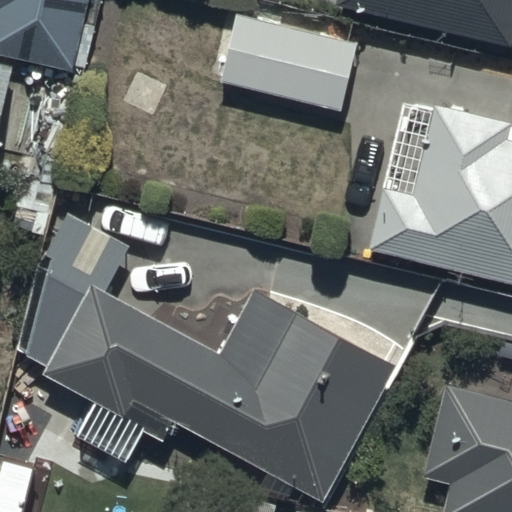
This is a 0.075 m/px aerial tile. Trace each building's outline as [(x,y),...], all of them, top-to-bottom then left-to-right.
[(85,0),(0,0),(0,45),(72,62),(85,0)] [(511,0),(341,0),(341,2),(511,34),(511,31),(511,0)] [(358,36),(237,6),(220,73),(341,103),(358,36)] [(0,100),(10,62),(0,59),(0,100)] [(388,181),(374,237),(511,271),(511,112),(436,93),(413,187),(388,181)] [(218,343),(106,280),(129,240),(68,206),(45,247),(16,347),(97,392),(76,430),(128,459),(147,424),(165,434),(176,413),(266,464),(260,476),(289,493),(297,478),(322,492),(397,359),(254,279),(218,343)] [(511,511),(511,395),(444,380),(424,469),(451,475),(442,511),(511,511)]
